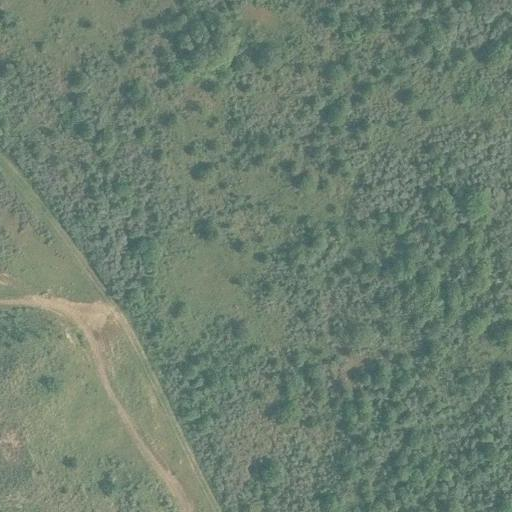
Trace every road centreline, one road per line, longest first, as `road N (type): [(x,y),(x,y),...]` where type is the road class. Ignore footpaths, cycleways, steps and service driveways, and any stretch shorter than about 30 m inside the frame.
road 1 (unknown): [(76,319),(98,379),(179,511)]
road 2 (unknown): [(0,298),(126,333)]
